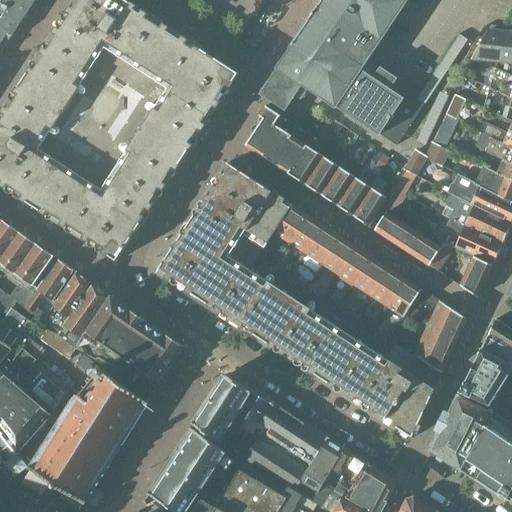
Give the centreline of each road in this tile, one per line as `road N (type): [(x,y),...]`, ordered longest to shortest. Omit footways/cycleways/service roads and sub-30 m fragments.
road 1 (residential): [(304,0),(129,285),(417,467)]
road 2 (unclassified): [(417,467),(492,303)]
